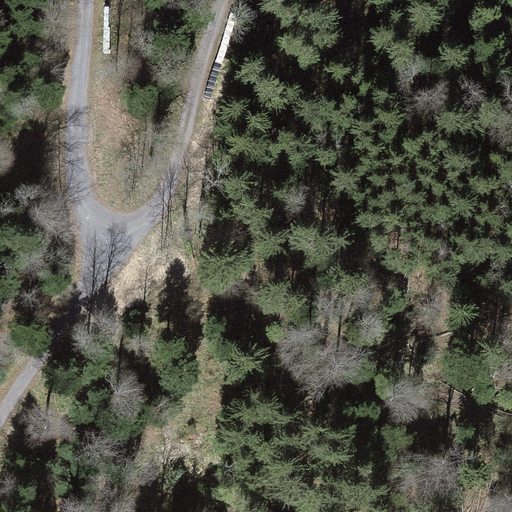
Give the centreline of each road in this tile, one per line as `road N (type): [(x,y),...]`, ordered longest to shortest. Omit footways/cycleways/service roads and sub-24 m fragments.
road 1 (track): [(222,0),(193,116),(151,219),(110,250)]
road 2 (track): [(110,250),(83,202),(69,132),(86,0)]
road 3 (track): [(110,250),(0,426)]
